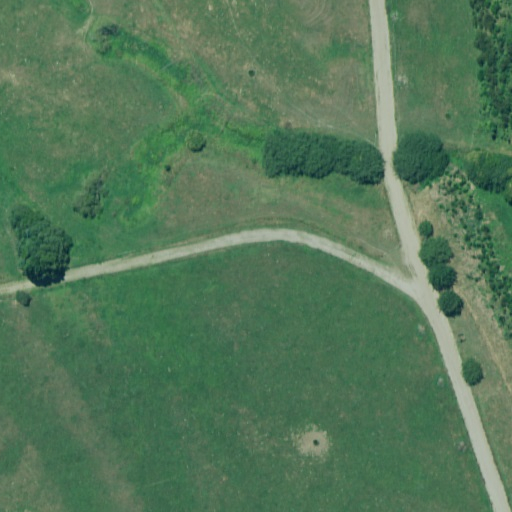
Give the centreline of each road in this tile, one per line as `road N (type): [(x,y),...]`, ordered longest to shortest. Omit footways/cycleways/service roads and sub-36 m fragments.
road 1 (track): [(498,511),(407,229),(389,153),(373,0)]
road 2 (track): [(0,299),(287,239),(368,267),(407,289),(436,319)]
